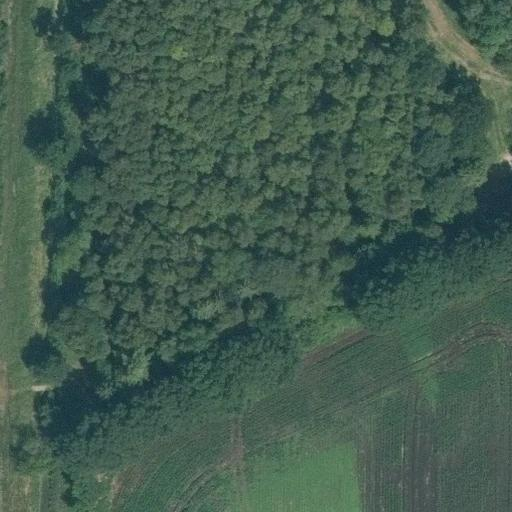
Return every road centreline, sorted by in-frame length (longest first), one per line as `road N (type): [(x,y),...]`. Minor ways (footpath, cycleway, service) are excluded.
road 1 (track): [(511,166),(70,383),(0,403)]
road 2 (track): [(3,0),(0,136)]
